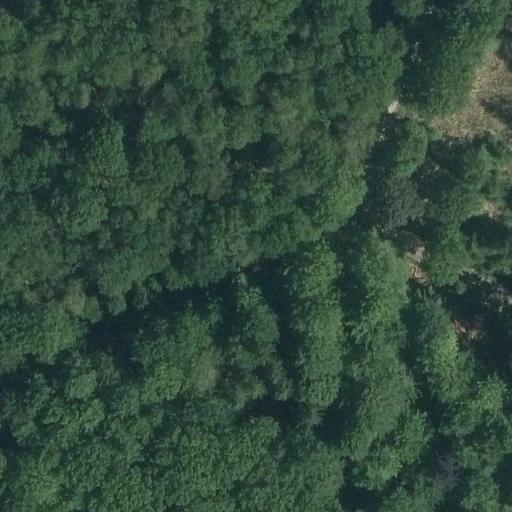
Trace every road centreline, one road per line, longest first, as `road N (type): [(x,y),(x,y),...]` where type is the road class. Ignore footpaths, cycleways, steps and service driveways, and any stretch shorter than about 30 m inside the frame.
road 1 (track): [(13,0),(345,213),(511,289)]
road 2 (unclassified): [(322,511),(345,213),(434,0)]
road 3 (track): [(0,364),(222,265),(306,189)]
road 4 (track): [(230,145),(227,0)]
